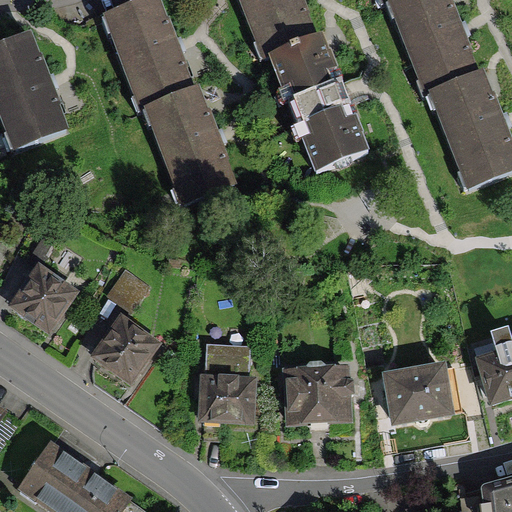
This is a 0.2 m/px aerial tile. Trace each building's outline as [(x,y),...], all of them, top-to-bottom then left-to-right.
[(191,91),(151,0),(140,0),(92,21),(133,116),(191,91)] [(314,39),(297,0),(232,0),(259,62),(314,39)] [(418,96),(475,72),(444,0),(390,0),(379,5),(418,96)] [(0,42),(0,153),(4,162),(61,137),(16,36),(0,42)] [(307,176),(363,153),(314,39),(259,62),(307,176)] [(418,96),(460,196),(511,174),(511,157),(475,72),(418,96)] [(133,116),(175,213),(233,188),(191,91),(133,116)] [(0,306),(0,318),(43,345),(73,297),(24,267),(0,306)] [(131,317),(152,292),(129,273),(108,298),(131,317)] [(86,366),(129,390),(153,349),(111,324),(86,366)] [(511,353),(467,366),(481,415),(511,406),(511,353)] [(274,377),(278,435),(345,430),(341,372),(274,377)] [(375,382),(383,434),(446,423),(438,372),(375,382)] [(191,381),(188,428),(245,430),(247,384),(191,381)] [(11,499),(31,511),(121,511),(126,504),(41,451),(11,499)] [(511,511),(511,486),(480,496),(482,511),(511,511)]
